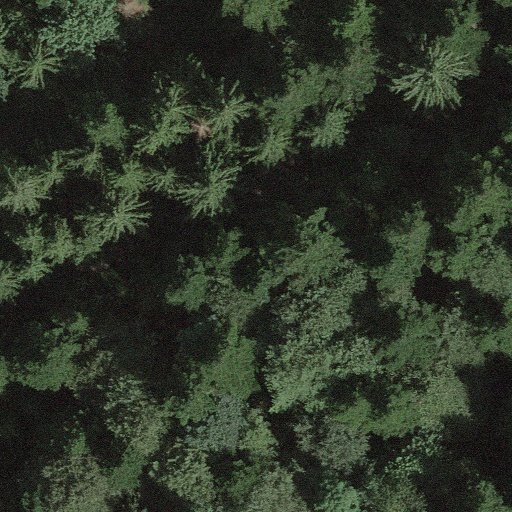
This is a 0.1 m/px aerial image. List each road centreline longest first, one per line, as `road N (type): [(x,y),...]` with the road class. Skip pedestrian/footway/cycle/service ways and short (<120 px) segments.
road 1 (track): [(0,296),(191,206),(511,81)]
road 2 (track): [(0,145),(179,0)]
